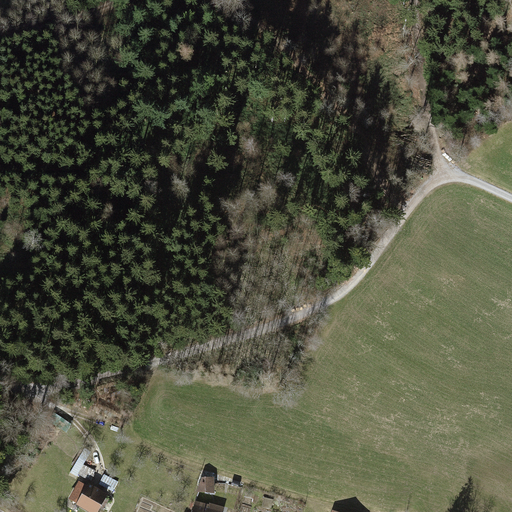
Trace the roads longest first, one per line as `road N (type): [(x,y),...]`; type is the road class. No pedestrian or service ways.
road 1 (track): [(511,197),(464,176),(427,185),(351,286),(263,332),(68,388),(38,393),(0,380)]
road 2 (track): [(444,177),(413,0)]
road 3 (track): [(0,48),(118,0)]
